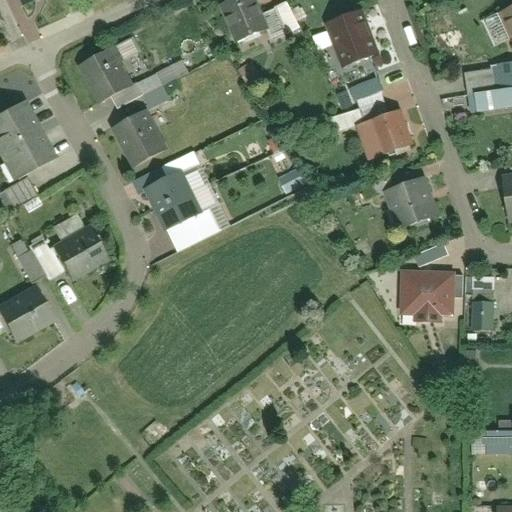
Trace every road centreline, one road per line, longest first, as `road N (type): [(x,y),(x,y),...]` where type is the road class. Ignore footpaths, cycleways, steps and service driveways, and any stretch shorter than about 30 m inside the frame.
road 1 (residential): [(0,389),(122,295),(133,262),(130,224),(65,107)]
road 2 (residential): [(389,0),(467,227),(497,246),(511,245)]
